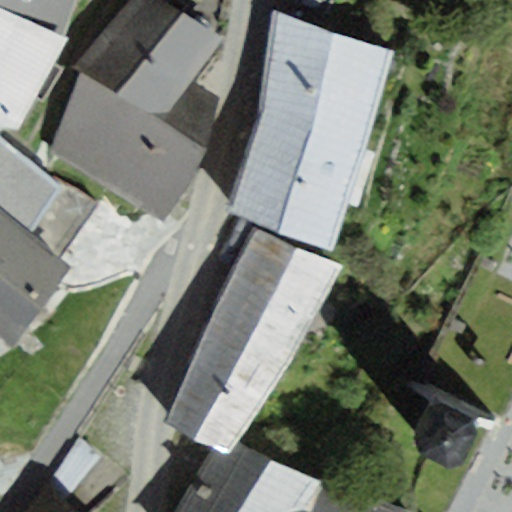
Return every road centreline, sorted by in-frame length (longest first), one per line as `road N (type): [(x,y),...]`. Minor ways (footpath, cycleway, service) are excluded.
road 1 (residential): [(6,511),(199,232)]
road 2 (unclassified): [(154,511),(156,388),(199,232)]
road 3 (unclassified): [(199,232),(260,59),(265,0)]
